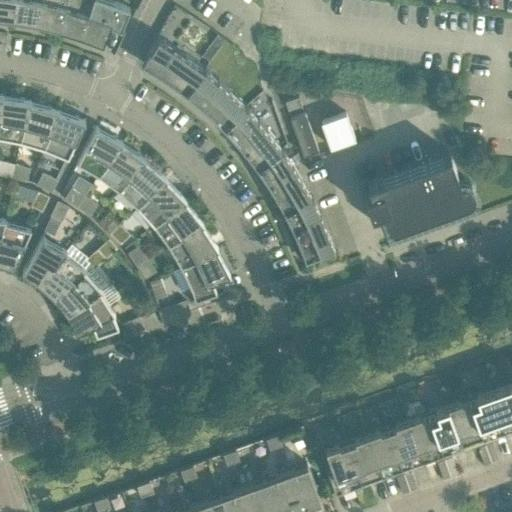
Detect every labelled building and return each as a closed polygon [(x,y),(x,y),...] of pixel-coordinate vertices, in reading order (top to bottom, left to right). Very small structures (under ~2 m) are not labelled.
[(0,0),(0,15),(13,17),(15,0),(0,0)] [(36,21),(40,0),(15,0),(13,17),(27,19),(36,21)] [(58,26),(64,0),(40,0),(36,21),(45,23),(58,26)] [(80,33),(90,0),(64,0),(58,26),(71,30),(80,33)] [(120,26),(129,5),(118,0),(90,0),(80,33),(89,36),(102,41),(110,22),(120,26)] [(224,38),(217,33),(210,43),(217,49),(224,38)] [(176,83),(184,89),(203,66),(194,59),(184,52),(175,46),(165,40),(155,34),(141,60),(150,66),(159,71),(167,77),(176,83)] [(217,49),(210,43),(201,55),(208,61),(217,49)] [(216,117),(224,124),(245,103),(237,95),(229,88),(220,80),(212,73),(203,66),(184,89),(193,96),(201,103),(209,110),(216,117)] [(20,138),(29,98),(2,95),(2,93),(1,93),(0,100),(0,134),(5,135),(10,136),(20,138)] [(44,145),(57,107),(30,100),(30,99),(29,98),(20,138),(29,141),(34,142),(44,145)] [(251,156),(257,165),(282,147),(275,138),(268,129),(260,120),(253,112),(245,103),(224,124),(231,132),(238,140),(245,148),(251,156)] [(67,155),(85,118),(57,108),(58,107),(57,107),(44,145),(53,149),(63,153),(67,155)] [(355,137),(345,111),(320,120),(329,145),(355,137)] [(318,150),(304,112),(289,117),(303,155),(318,150)] [(98,173),(121,139),(95,125),(76,160),(85,165),(90,167),(98,173)] [(118,187),(144,156),(121,140),(122,139),(121,139),(98,173),(106,178),(110,181),(118,187)] [(280,200),(285,209),(312,195),(306,185),(300,175),(294,166),(288,156),(282,147),(257,165),(263,173),(269,182),(275,191),(280,200)] [(462,177),(459,178),(449,151),(366,181),(370,191),(364,193),(370,212),(377,210),(384,229),(466,200),(469,198),(471,196),(473,194),(474,191),(474,188),(473,185),(472,182),(470,180),(468,179),(465,178),(462,177)] [(137,204),(166,175),(144,157),(145,156),(144,156),(118,187),(126,194),(133,201),(137,204)] [(0,172),(11,175),(14,163),(0,159),(0,172)] [(25,179),(28,167),(14,163),(11,175),(25,179)] [(50,189),(56,178),(43,172),(37,183),(50,189)] [(153,223),(185,197),(165,177),(166,176),(166,175),(137,204),(143,211),(150,219),(153,223)] [(77,204),(84,194),(72,186),(65,196),(77,204)] [(41,209),(48,195),(38,190),(31,204),(41,209)] [(90,213),(96,202),(84,194),(77,204),(90,213)] [(317,205),(312,195),(285,209),(290,219),(294,228),(298,238),(302,247),(306,257),(334,247),(330,236),(326,226),(322,216),(317,205)] [(168,243),(202,220),(184,198),(185,197),(153,223),(156,226),(162,234),(168,243)] [(60,218),(67,205),(57,200),(51,213),(60,218)] [(118,222),(108,212),(99,221),(110,231),(118,222)] [(13,266),(30,227),(4,220),(5,217),(4,217),(0,232),(0,260),(4,262),(13,266)] [(217,245),(201,221),(202,221),(202,220),(168,243),(173,251),(176,255),(180,264),(217,245)] [(120,241),(129,233),(118,222),(110,231),(120,241)] [(39,282),(66,248),(42,236),(44,233),(42,233),(22,270),(30,275),(39,282)] [(105,256),(116,246),(108,238),(97,248),(105,256)] [(146,257),(138,245),(128,251),(136,263),(146,257)] [(229,272),(216,246),(217,246),(217,245),(180,264),(185,273),(189,282),(191,286),(194,297),(216,290),(211,279),(229,272)] [(53,295),(85,267),(65,251),(66,248),(39,282),(42,284),(47,289),(53,295)] [(94,266),(105,256),(97,248),(87,258),(94,266)] [(154,269),(146,257),(136,263),(144,276),(154,269)] [(66,311),(101,288),(84,269),(86,267),(85,267),(53,295),(57,300),(59,302),(64,308),(66,311)] [(112,313),(114,312),(100,290),(102,288),(101,288),(66,311),(70,318),(71,321),(73,324),(75,329),(91,322),(96,333),(104,330),(108,341),(131,332),(127,322),(118,325),(112,313)] [(163,321),(189,311),(185,300),(159,309),(163,321)] [(157,323),(153,311),(126,320),(127,322),(131,332),(157,323)] [(511,391),(508,382),(488,389),(503,431),(511,428),(511,391)] [(503,431),(488,389),(468,396),(491,460),(498,457),(494,446),(492,440),(496,439),(494,434),(503,431)] [(491,460),(468,396),(447,403),(463,446),(472,443),(473,447),(477,446),(483,462),(491,460)] [(463,446),(447,403),(427,411),(450,474),(457,471),(453,461),(451,455),(455,454),(454,449),(463,446)] [(450,474),(427,411),(407,418),(422,460),(431,457),(433,462),(436,460),(442,477),(450,474)] [(422,460),(407,418),(387,425),(409,489),(417,486),(411,470),(415,468),(413,464),(422,460)] [(409,489),(387,425),(366,433),(381,475),(391,472),(392,476),(396,475),(402,491),(409,489)] [(381,475),(366,433),(346,440),(369,503),(376,501),(370,484),(374,483),(372,478),(381,475)] [(282,444),(278,434),(272,436),(276,446),(282,444)] [(276,446),(272,436),(266,438),(269,448),(276,446)] [(369,503),(346,440),(325,448),(331,466),(326,468),(335,492),(349,487),(350,491),(355,490),(357,495),(361,506),(369,503)] [(239,459),(235,449),(229,451),(233,461),(239,459)] [(233,461),(229,451),(223,453),(226,464),(233,461)] [(321,500),(307,461),(284,470),(299,511),(307,511),(310,511),(308,505),(321,500)] [(196,475),(192,464),(186,467),(190,477),(196,475)] [(190,477),(186,467),(180,469),(184,479),(190,477)] [(299,511),(284,470),(263,477),(275,511),(299,511)] [(275,511),(263,477),(241,485),(250,511),(275,511)] [(153,490),(149,480),(143,482),(146,493),(153,490)] [(146,493),(143,482),(137,485),(140,495),(146,493)] [(250,511),(241,485),(220,493),(226,511),(250,511)] [(226,511),(220,493),(198,501),(202,511),(226,511)] [(110,506),(106,496),(100,498),(104,508),(110,506)] [(104,508),(100,498),(94,500),(97,510),(104,508)] [(202,511),(198,501),(177,508),(177,511),(202,511)]
